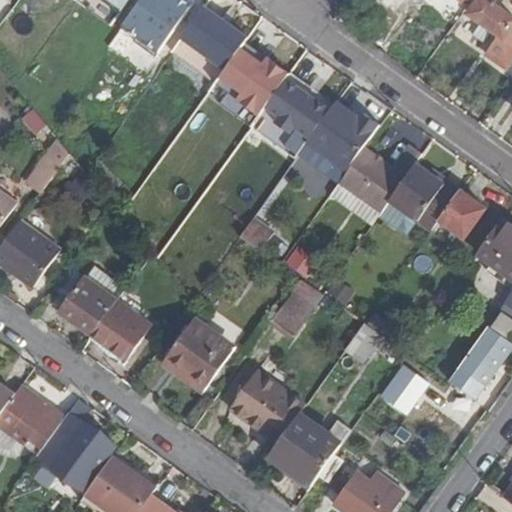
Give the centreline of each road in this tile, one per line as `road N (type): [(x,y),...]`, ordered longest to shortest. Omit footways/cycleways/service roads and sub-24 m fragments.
road 1 (residential): [(0,317),(268,511)]
road 2 (residential): [(292,9),(511,170)]
road 3 (residential): [(442,511),(511,413)]
